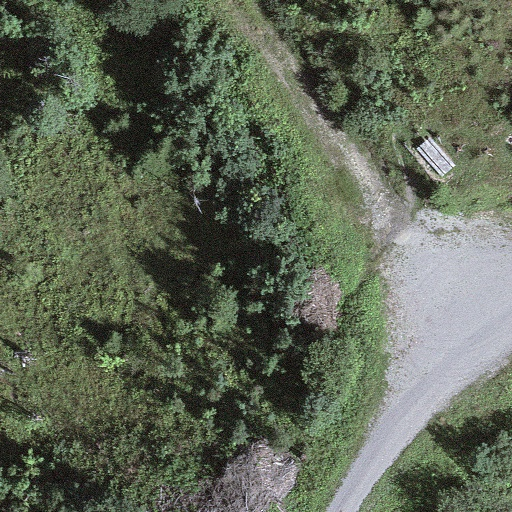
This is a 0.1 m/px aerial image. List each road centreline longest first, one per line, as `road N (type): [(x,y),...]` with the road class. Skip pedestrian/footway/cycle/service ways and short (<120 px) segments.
road 1 (track): [(480,339),(249,0)]
road 2 (track): [(511,320),(480,339),(413,407),(342,511)]
